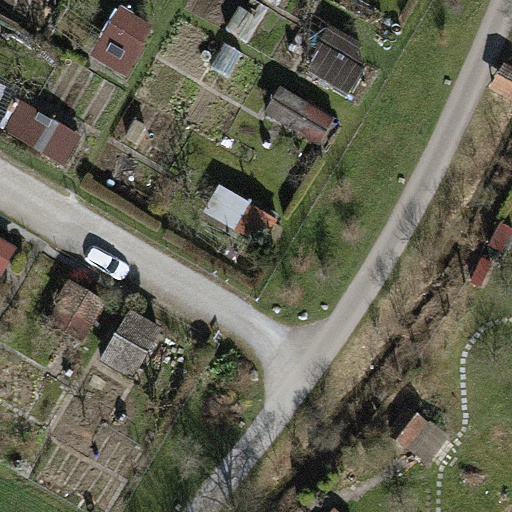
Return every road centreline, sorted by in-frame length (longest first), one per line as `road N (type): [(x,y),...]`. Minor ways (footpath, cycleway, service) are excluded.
road 1 (track): [(200,511),(397,246),(511,0)]
road 2 (track): [(318,359),(0,175)]
